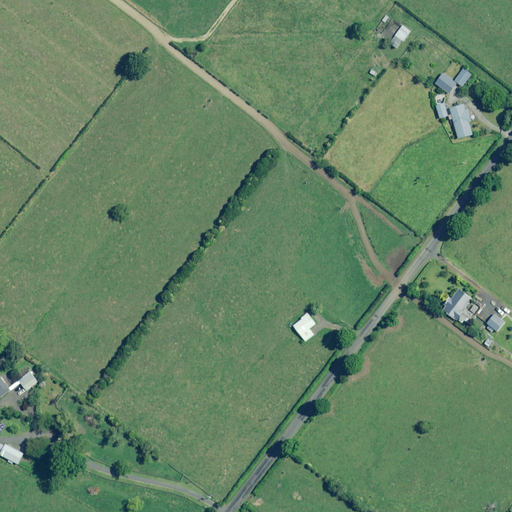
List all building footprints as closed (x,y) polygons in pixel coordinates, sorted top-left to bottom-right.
[(411,32),(403,25),(390,43),(397,49),(403,41),(404,41),(411,32)] [(471,75),(463,69),(455,81),(463,87),(471,75)] [(457,84),(442,73),(435,83),(450,94),(457,84)] [(448,116),(445,104),(436,106),(439,119),(448,116)] [(473,134),(465,104),(449,109),(451,114),(449,115),(450,120),(452,120),(457,139),(473,134)] [(443,309),(464,326),(479,307),(470,300),(471,299),(460,290),(452,300),(451,299),(443,309)] [(316,324),(308,314),(293,327),(306,342),(314,335),(309,330),(316,324)] [(504,323),(494,314),(487,324),(497,332),(504,323)] [(492,342),(488,339),(484,346),(488,349),(492,342)] [(10,370),(1,376),(11,390),(20,383),(10,370)] [(38,382),(32,374),(20,382),(26,390),(38,382)] [(0,398),(11,390),(1,376),(0,376),(0,398)] [(23,454),(5,444),(0,453),(0,454),(9,459),(8,462),(12,464),(13,462),(18,464),(23,454)]
